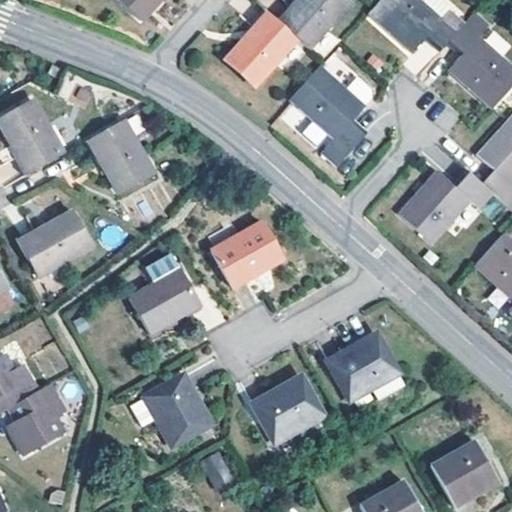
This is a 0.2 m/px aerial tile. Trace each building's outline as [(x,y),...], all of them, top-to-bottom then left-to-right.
[(116,0),(141,22),(158,3),(161,0),(116,0)] [(297,0),(277,23),(296,40),(307,51),(350,2),(347,0),(297,0)] [(441,19),(419,0),(379,0),(366,15),(410,54),(422,41),(426,38),(429,34),(443,46),(444,45),(451,38),(463,23),(449,10),(441,19)] [(277,23),(266,13),(245,36),(224,60),(254,87),(296,40),(277,23)] [(486,28),(471,15),(463,23),(451,38),(465,51),(461,55),(458,58),(446,71),(490,110),(511,85),(511,67),(478,37),(486,28)] [(426,38),(422,41),(437,53),(443,46),(429,34),(426,38)] [(451,38),(444,45),(458,58),(461,55),(465,51),(451,38)] [(331,55),(322,67),(341,83),(351,72),(331,55)] [(319,67),(288,101),(332,141),(325,148),(319,154),(334,167),(340,161),(354,145),(359,139),(346,127),(348,123),(352,119),(364,106),(371,98),(370,91),(356,78),(346,89),(319,67)] [(0,128),(10,147),(26,176),(62,155),(32,99),(0,116),(0,128)] [(428,117),(448,130),(458,114),(438,101),(428,117)] [(289,106),(280,117),(301,133),(310,121),(289,106)] [(491,195),(505,208),(511,201),(511,186),(510,185),(511,183),(511,114),(475,154),(489,167),(492,170),(497,173),(484,188),(491,195)] [(346,127),(359,139),(366,131),(352,119),(348,123),(346,127)] [(121,120),(87,141),(117,195),(153,175),(121,120)] [(492,170),(489,167),(476,182),(484,188),(497,173),(492,170)] [(456,188),(468,175),(461,168),(448,182),(452,185),(456,188)] [(452,185),(448,182),(435,171),(396,214),(431,245),(469,202),(478,210),(491,195),(484,188),(476,182),(468,175),(456,188),(452,185)] [(72,211),(15,242),(36,278),(91,248),(72,211)] [(261,223),(209,252),(230,288),(256,273),(281,259),(261,223)] [(511,238),(504,231),(472,267),(511,302),(511,308),(508,313),(511,317),(511,238)] [(141,269),(150,285),(123,299),(144,337),(170,323),(196,309),(166,255),(141,269)] [(374,331),(320,363),(333,385),(344,404),(376,386),(382,397),(405,384),(374,331)] [(0,410),(6,408),(35,391),(20,365),(9,371),(0,357),(0,356),(0,410)] [(138,426),(152,417),(171,451),(212,427),(181,372),(161,384),(126,404),(138,426)] [(302,374),(247,405),(259,426),(270,446),(325,415),(302,374)] [(35,391),(6,408),(13,420),(5,425),(23,457),(61,436),(52,420),(63,413),(48,384),(35,391)] [(473,441),(428,466),(452,508),(496,484),(483,460),(473,441)] [(214,490),(233,481),(219,452),(200,461),(214,490)] [(418,511),(402,482),(357,506),(360,511),(418,511)]
